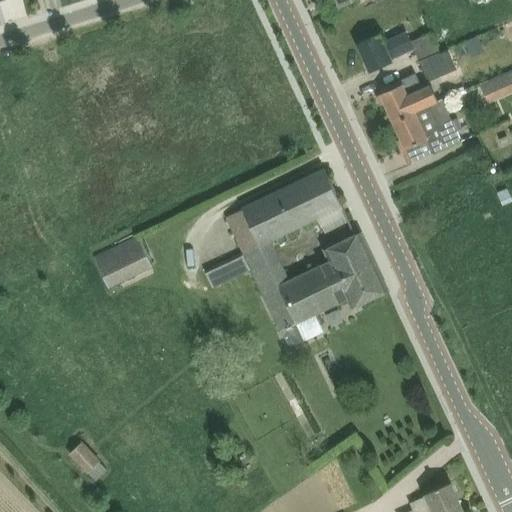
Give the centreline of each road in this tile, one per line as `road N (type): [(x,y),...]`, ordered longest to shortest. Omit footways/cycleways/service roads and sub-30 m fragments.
road 1 (tertiary): [(511,505),(278,0)]
road 2 (residential): [(0,39),(123,0)]
